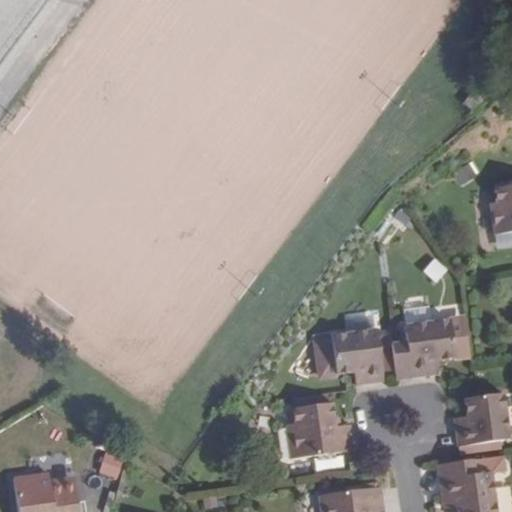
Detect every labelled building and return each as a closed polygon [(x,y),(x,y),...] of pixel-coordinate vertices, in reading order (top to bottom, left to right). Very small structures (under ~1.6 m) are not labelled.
[(474,114),(493,88),(481,79),(462,105),(474,114)] [(461,183),(478,174),(472,163),(455,172),(461,183)] [(494,237),(509,235),(511,250),(511,249),(511,188),(493,191),(495,205),(490,206),(494,237)] [(415,350),(396,353),(399,383),(435,378),(433,369),(447,367),(464,365),(459,327),(413,334),(415,350)] [(323,379),(357,375),(359,389),(384,385),(378,333),(322,341),(318,344),(323,379)] [(435,378),(448,377),(447,367),(433,369),(435,378)] [(469,403),(472,422),(458,423),(462,449),(511,441),(511,432),(507,398),(469,403)] [(285,431),(277,432),(282,466),(344,457),(341,433),(326,435),(322,410),(283,415),(285,431)] [(458,423),(472,422),(470,413),(457,415),(458,423)] [(503,443),(462,449),(463,456),(504,450),(503,443)] [(97,473),(117,480),(124,458),(105,452),(97,473)] [(472,464),(442,468),(447,503),(455,502),(456,511),(494,511),(490,482),(475,484),(472,464)] [(13,478),(17,511),(80,511),(76,482),(52,485),(51,481),(50,473),(13,478)] [(385,511),(383,492),(322,501),(323,511),(385,511)] [(447,503),(447,511),(456,511),(455,502),(447,503)]
